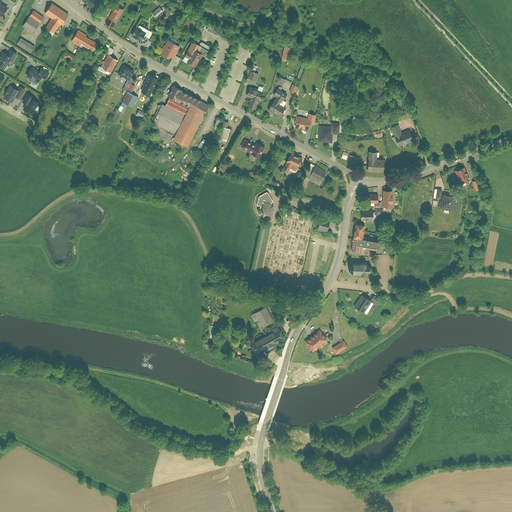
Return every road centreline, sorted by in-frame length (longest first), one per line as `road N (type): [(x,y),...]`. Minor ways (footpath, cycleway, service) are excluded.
road 1 (residential): [(360,182),(149,62),(66,0)]
road 2 (tertiary): [(330,283),(298,327),(258,440),(272,511)]
road 3 (tertiary): [(511,138),(401,179),(360,182)]
